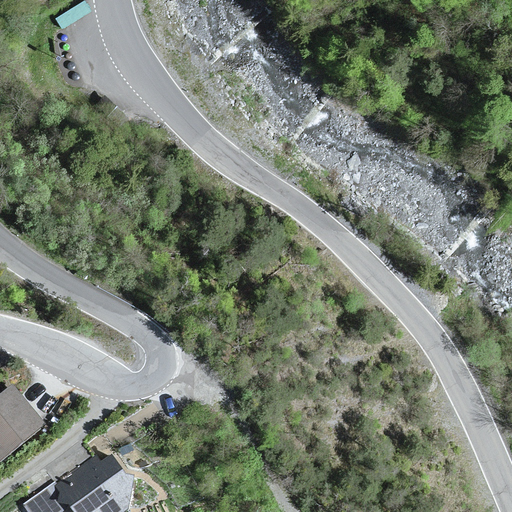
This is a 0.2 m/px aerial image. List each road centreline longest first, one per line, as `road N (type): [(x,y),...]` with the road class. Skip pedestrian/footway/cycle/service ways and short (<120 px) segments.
road 1 (residential): [(511,498),(451,366),(416,313),(332,231),(177,112),(131,54),(112,0)]
road 2 (residential): [(0,239),(137,326),(159,357),(152,378),(123,384),(0,330)]
road 3 (unknown): [(152,378),(182,364),(212,385),(257,450),(285,511)]
